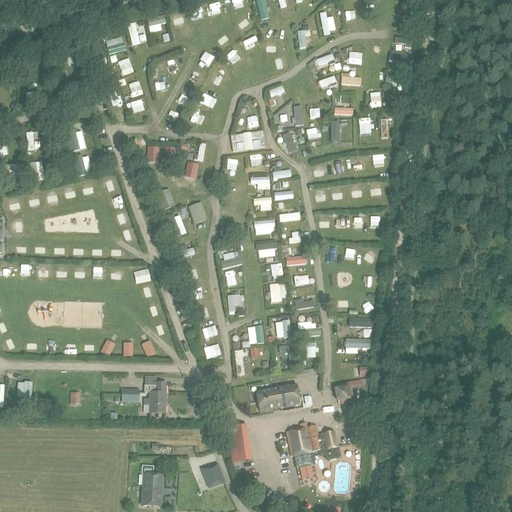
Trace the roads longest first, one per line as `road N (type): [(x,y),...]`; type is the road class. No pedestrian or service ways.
road 1 (track): [(385,378),(433,0)]
road 2 (unclassified): [(373,511),(385,378)]
